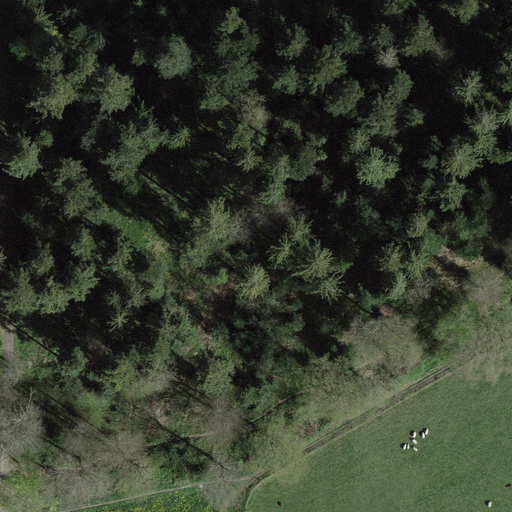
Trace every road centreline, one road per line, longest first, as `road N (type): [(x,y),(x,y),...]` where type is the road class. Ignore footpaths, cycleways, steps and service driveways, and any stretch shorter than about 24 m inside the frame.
road 1 (track): [(0,505),(16,341),(11,161),(0,81)]
road 2 (track): [(511,321),(231,456)]
